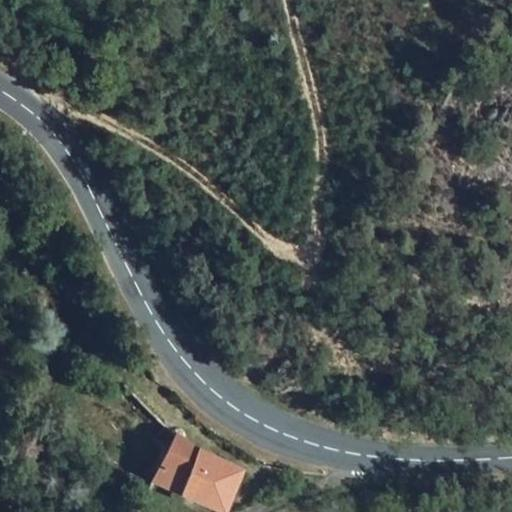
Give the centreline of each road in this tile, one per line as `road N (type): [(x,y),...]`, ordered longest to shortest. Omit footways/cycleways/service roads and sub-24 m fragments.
road 1 (secondary): [(511,458),(371,458),(275,430),(226,401),(143,303),(53,130),(0,89)]
road 2 (track): [(371,458),(253,511)]
